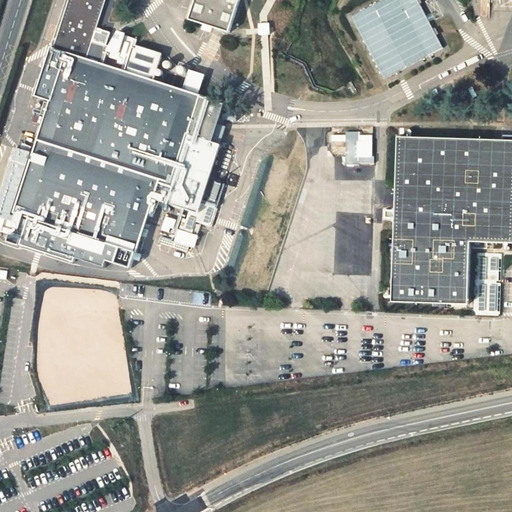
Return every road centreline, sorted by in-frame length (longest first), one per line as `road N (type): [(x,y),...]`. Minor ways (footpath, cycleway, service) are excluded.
road 1 (primary): [(188,511),(236,484),(367,434),(511,402)]
road 2 (unclassified): [(143,409),(0,425)]
